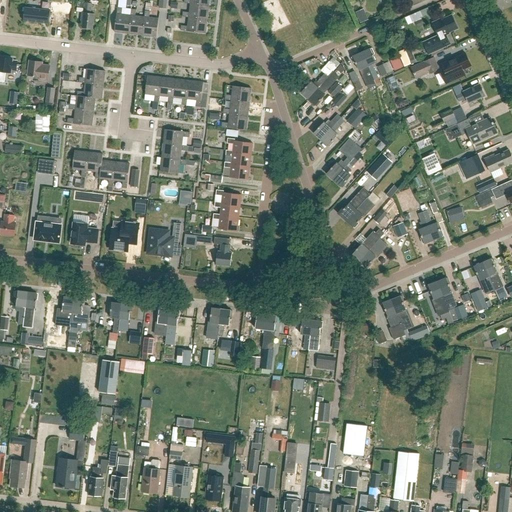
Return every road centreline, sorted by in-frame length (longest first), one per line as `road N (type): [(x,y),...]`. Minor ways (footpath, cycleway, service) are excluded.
road 1 (residential): [(256,288),(0,255)]
road 2 (residential): [(341,297),(283,112)]
road 3 (residential): [(511,229),(341,297)]
road 4 (residential): [(271,71),(438,0)]
road 5 (residential): [(283,112),(256,288)]
road 6 (residential): [(133,54),(0,39)]
road 7 (residential): [(259,50),(217,65),(133,54)]
